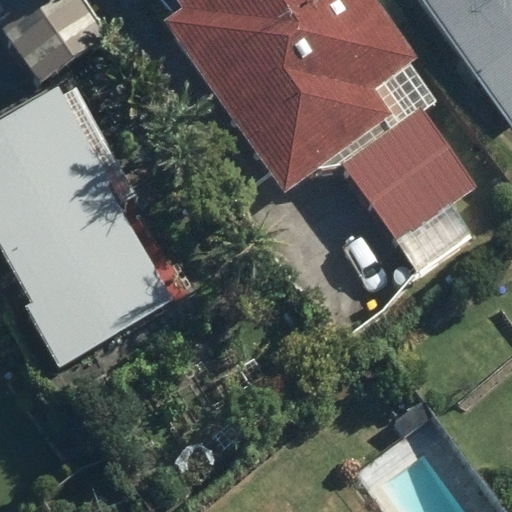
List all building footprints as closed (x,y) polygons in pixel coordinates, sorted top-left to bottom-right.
[(68,0),(0,0),(0,50),(32,95),(101,46),(68,0)] [(356,0),(149,0),(172,29),(150,45),(275,209),(386,125),(370,104),(412,73),(356,0)] [(511,0),(400,0),(507,139),(511,135),(511,0)] [(47,108),(0,136),(0,288),(19,319),(12,323),(50,383),(166,312),(97,200),(103,197),(47,108)] [(415,116),(333,177),(392,256),(474,194),(415,116)]
